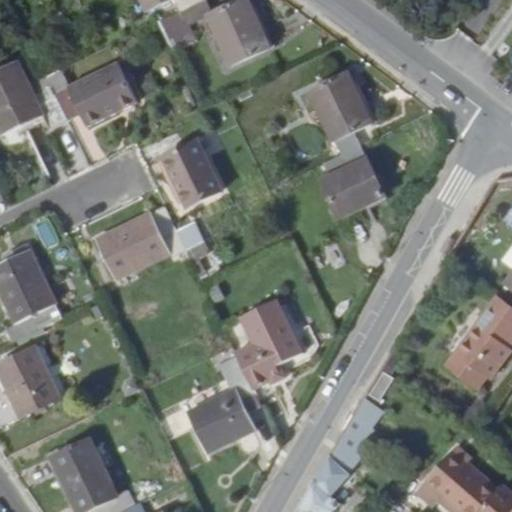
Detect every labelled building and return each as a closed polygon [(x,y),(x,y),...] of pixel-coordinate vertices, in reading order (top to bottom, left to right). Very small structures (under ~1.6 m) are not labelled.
[(180,0),(187,12),(208,1),(207,0),(148,0),(154,11),(177,0),(180,0)] [(245,0),(215,14),(208,1),(187,12),(193,25),(213,15),(238,66),(276,48),(253,0),(245,0)] [(50,76),(48,72),(31,81),(20,59),(0,68),(0,115),(8,132),(47,114),(53,127),(71,119),(50,76)] [(64,70),(50,76),(71,119),(73,124),(87,118),(91,126),(141,102),(122,64),(72,88),(64,70)] [(344,158),(364,149),(357,134),(375,125),(351,74),(311,93),(336,144),(337,145),(344,158)] [(205,142),(170,158),(194,208),(228,191),(205,142)] [(389,199),(364,149),(344,158),(350,173),(326,185),(343,221),(389,199)] [(182,232),(171,209),(102,241),(120,278),(175,254),(177,257),(191,251),(182,232)] [(45,245),(56,240),(46,218),(35,223),(45,245)] [(182,232),(191,251),(209,243),(200,223),(182,232)] [(43,331),(65,320),(32,251),(0,265),(0,281),(20,325),(9,330),(15,344),(43,331)] [(511,259),(497,280),(511,291),(511,259)] [(511,306),(492,292),(485,303),(511,323),(511,306)] [(247,369),(257,393),(275,386),(289,379),(282,365),(306,353),(282,298),(246,314),(258,342),(238,350),(247,369)] [(511,331),(511,323),(485,303),(440,361),(472,384),(481,372),(484,374),(506,345),(503,343),(511,331)] [(38,349),(1,367),(25,418),(63,400),(38,349)] [(367,378),(380,386),(385,379),(388,374),(374,365),(367,378)] [(257,427),(251,413),(245,399),(257,393),(247,369),(234,375),(240,389),(189,413),(207,451),(257,427)] [(367,378),(360,389),(373,397),(380,386),(367,378)] [(289,379),(275,386),(277,390),(291,384),(289,379)] [(124,387),(130,398),(143,391),(138,380),(124,387)] [(251,413),(264,407),(257,393),(245,399),(251,413)] [(319,511),(332,498),(330,496),(329,497),(323,492),(343,468),(341,466),(361,442),(355,437),(366,424),(363,423),(377,407),(357,394),(342,419),(323,451),(286,511),(319,511)] [(421,474),(436,486),(439,482),(456,498),(468,508),(473,503),(482,511),(489,511),(511,485),(511,483),(499,473),(495,478),(466,451),(470,447),(456,435),(421,474)] [(126,511),(139,506),(132,491),(121,495),(93,438),(55,457),(81,511),(89,511),(92,511),(126,511)] [(439,482),(436,486),(453,501),(456,498),(439,482)] [(495,511),(511,492),(511,485),(489,511),(495,511)]
